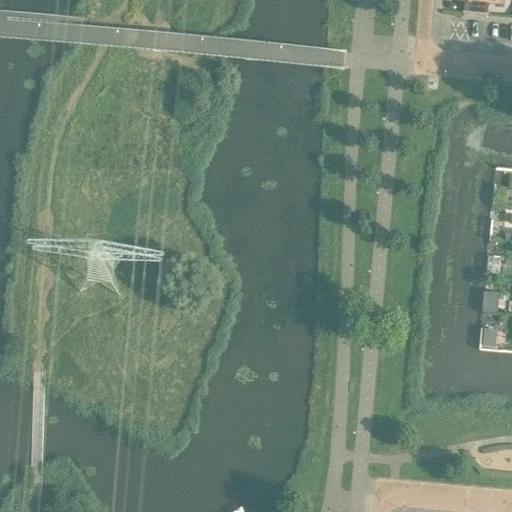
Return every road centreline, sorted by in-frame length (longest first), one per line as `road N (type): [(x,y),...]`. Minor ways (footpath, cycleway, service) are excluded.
road 1 (residential): [(511,70),(422,63),(427,0)]
road 2 (residential): [(383,511),(385,489),(511,501)]
